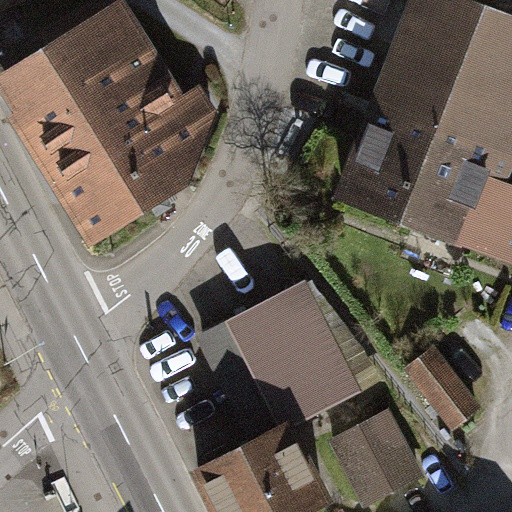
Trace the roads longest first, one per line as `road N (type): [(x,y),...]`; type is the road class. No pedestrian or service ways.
road 1 (residential): [(274,0),(263,76),(212,212),(111,316),(75,337)]
road 2 (secondary): [(75,337),(0,190)]
road 3 (secondary): [(163,511),(98,382)]
road 4 (residential): [(0,452),(50,407),(98,382)]
